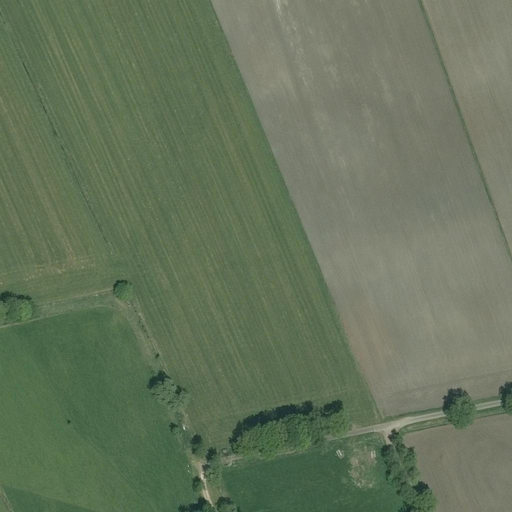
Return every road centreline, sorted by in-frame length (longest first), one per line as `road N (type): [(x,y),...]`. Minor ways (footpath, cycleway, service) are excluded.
road 1 (track): [(201,465),(132,307),(105,300),(0,322)]
road 2 (unclassified): [(219,461),(511,400)]
